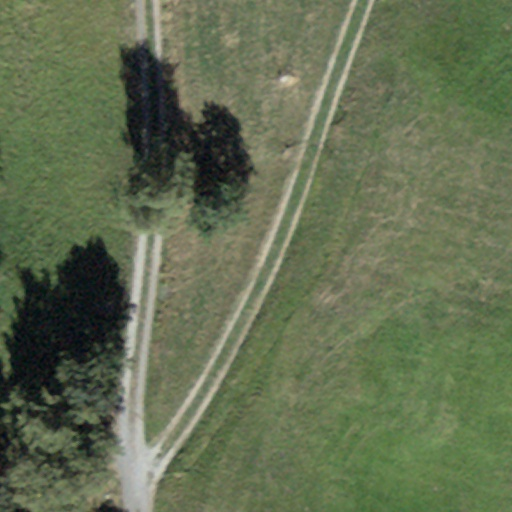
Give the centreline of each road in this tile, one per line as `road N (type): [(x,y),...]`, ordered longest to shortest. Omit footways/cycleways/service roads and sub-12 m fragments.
road 1 (track): [(128,493),(231,343),(359,0)]
road 2 (track): [(136,0),(142,216),(121,384),(130,511)]
